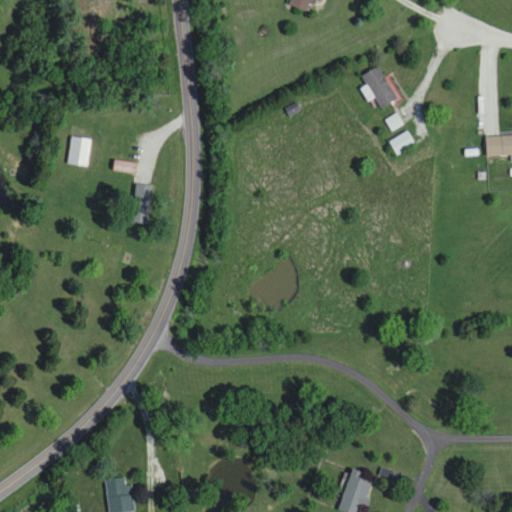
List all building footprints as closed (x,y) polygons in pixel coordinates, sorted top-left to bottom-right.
[(309,13),(313,0),(290,0),(289,6),(309,13)] [(358,78),(370,99),(374,97),(380,108),(396,99),(378,67),(358,78)] [(414,145),(408,133),(389,142),(396,154),(414,145)] [(486,156),(511,155),(511,135),(485,136),(486,156)] [(91,139),(70,138),(68,166),(89,167),(91,139)] [(113,171),(136,174),(137,163),(114,161),(113,171)] [(131,223),(148,225),(152,186),(135,184),(131,223)] [(363,508),(373,485),(358,479),(360,474),(353,471),(336,510),(340,511),(358,511),(361,506),(363,508)] [(134,511),(132,486),(126,486),(125,479),(105,481),(107,511),(134,511)]
